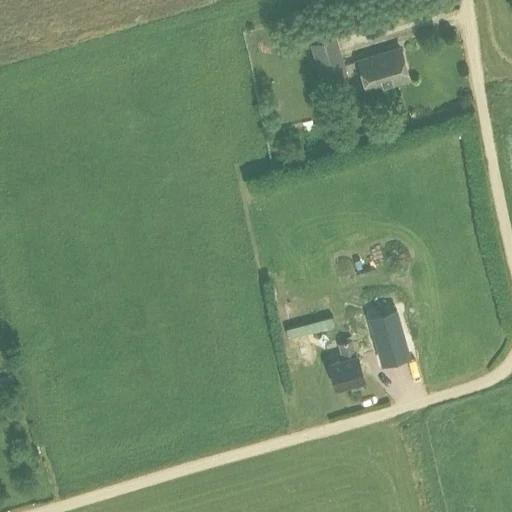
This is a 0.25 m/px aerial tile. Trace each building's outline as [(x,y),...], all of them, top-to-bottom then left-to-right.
[(292,32),(296,45),(333,34),(329,20),(292,32)] [(322,84),(348,76),(336,35),(310,42),(322,84)] [(357,59),(367,90),(409,77),(400,47),(357,59)] [(369,317),(382,363),(409,355),(396,309),(369,317)] [(335,386),(363,378),(356,355),(352,340),(339,343),(343,359),(329,363),(335,386)]
